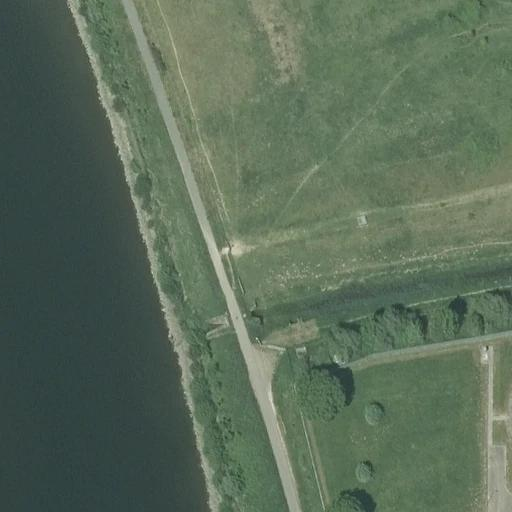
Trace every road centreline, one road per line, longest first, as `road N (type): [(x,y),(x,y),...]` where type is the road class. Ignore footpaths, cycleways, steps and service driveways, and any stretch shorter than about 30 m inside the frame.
road 1 (track): [(511,191),(212,257)]
road 2 (track): [(249,364),(286,336),(511,294)]
